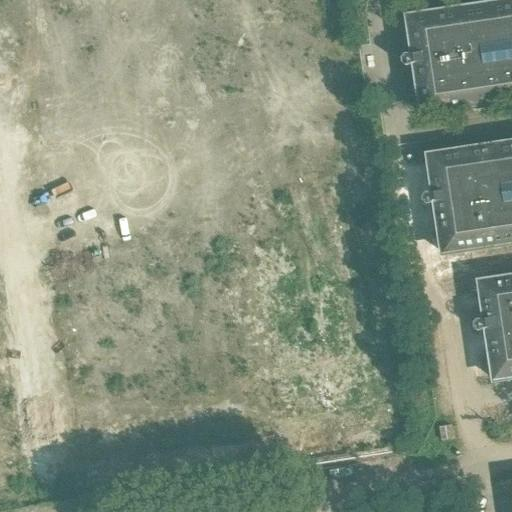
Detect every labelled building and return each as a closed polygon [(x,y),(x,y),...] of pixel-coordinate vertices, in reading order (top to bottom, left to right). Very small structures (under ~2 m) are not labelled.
[(0,0),(0,268),(5,268),(0,237),(24,233),(23,229),(33,228),(37,255),(56,252),(57,260),(86,255),(86,253),(102,251),(102,253),(109,252),(109,249),(115,248),(116,251),(140,247),(140,244),(148,243),(148,246),(171,242),(171,239),(180,238),(180,241),(201,237),(201,233),(227,229),(228,233),(312,220),(277,0),(0,0)] [(511,3),(491,6),(491,5),(490,5),(490,6),(489,7),(488,5),(487,5),(487,7),(463,10),(463,9),(461,9),(462,11),(460,11),(460,9),(459,9),(459,11),(434,15),(434,13),(433,13),(433,15),(432,15),(431,14),(430,14),(430,15),(413,18),(413,16),(412,17),(412,18),(409,18),(409,21),(408,22),(408,23),(409,23),(413,47),(412,47),(412,49),(413,48),(413,50),(412,50),(412,51),(414,51),(414,55),(410,55),(409,55),(405,55),(402,59),(402,64),(406,67),(411,66),(412,65),(416,65),(418,83),(417,83),(417,84),(419,84),(419,85),(417,86),(418,87),(419,87),(423,111),(421,111),(421,113),(423,112),(423,115),(426,115),(426,116),(428,116),(427,115),(445,112),(445,114),(446,113),(446,112),(448,112),(448,113),(449,113),(449,112),(473,108),(473,109),(475,109),(475,108),(476,107),(476,109),(478,109),(477,107),(502,104),(502,105),(503,105),(503,104),(505,103),(505,105),(506,104),(506,103),(511,102),(511,3)] [(511,272),(479,277),(493,380),(511,377),(511,272)] [(21,496),(8,498),(9,511),(302,511),(298,486),(423,467),(416,419),(407,420),(405,410),(366,416),(366,420),(356,421),(355,418),(328,422),(328,426),(317,427),(317,424),(276,430),(277,437),(265,439),(264,432),(261,432),(262,439),(250,441),(249,434),(234,436),(235,443),(224,445),(223,438),(17,470),(21,496)] [(439,428),(442,441),(453,439),(451,426),(439,428)] [(324,492),(313,494),(315,511),(430,511),(423,468),(323,483),(324,492)]
